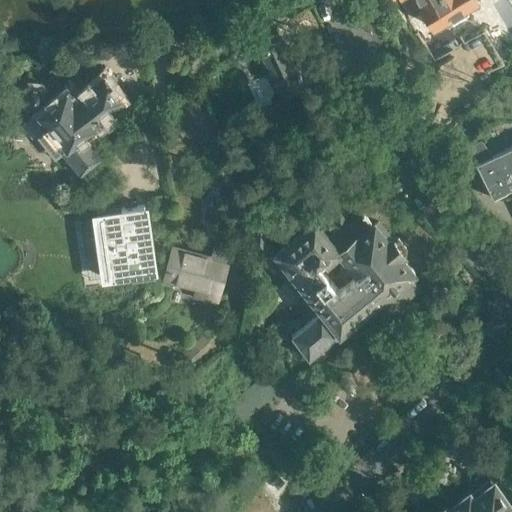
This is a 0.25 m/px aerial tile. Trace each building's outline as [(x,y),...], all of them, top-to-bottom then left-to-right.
[(403,0),(411,13),(421,7),(429,19),(432,24),(434,27),(435,27),(441,23),(448,19),(450,18),(453,22),(467,13),(465,9),(472,5),(471,3),(471,0),(403,0)] [(473,32),(457,43),(475,71),(491,60),(473,32)] [(257,49),(275,88),(302,76),(295,60),(292,61),(283,38),(257,49)] [(82,94),(75,86),(66,93),(56,80),(43,90),(40,87),(32,86),(26,91),(25,99),(38,117),(36,119),(80,173),(101,157),(83,135),(124,102),(104,76),(82,94)] [(511,150),(474,169),(491,203),(511,192),(511,150)] [(340,249),(315,219),(301,231),(277,250),(261,230),(249,239),(259,251),(255,253),(251,254),(258,263),(259,262),(263,261),(265,260),(267,262),(269,260),(313,315),(291,333),(309,356),(378,299),(379,301),(384,297),(392,305),(418,284),(410,275),(415,271),(403,255),(406,253),(406,246),(398,236),(391,235),(379,219),(376,222),(375,221),(373,222),(363,209),(347,222),(340,213),(328,223),(346,244),(340,249)] [(137,287),(137,289),(160,286),(160,284),(158,284),(158,280),(150,220),(149,220),(148,216),(150,215),(150,214),(127,217),(127,219),(128,218),(129,222),(102,226),(102,228),(86,230),(86,232),(86,231),(91,264),(111,261),(114,285),(110,285),(111,287),(138,283),(138,287),(137,287)] [(258,263),(251,254),(245,254),(238,254),(234,254),(230,253),(225,252),(213,249),(211,257),(175,247),(167,277),(197,285),(195,295),(211,299),(214,289),(219,290),(221,283),(216,281),(221,262),(230,264),(234,264),(240,265),(246,265),(251,264),(255,263),(258,263)] [(180,354),(187,362),(209,341),(202,334),(180,354)] [(229,402),(243,418),(280,388),(267,371),(232,399),(229,402)] [(508,511),(511,510),(511,503),(494,479),(473,494),(469,490),(449,504),(447,501),(431,511),(508,511)]
